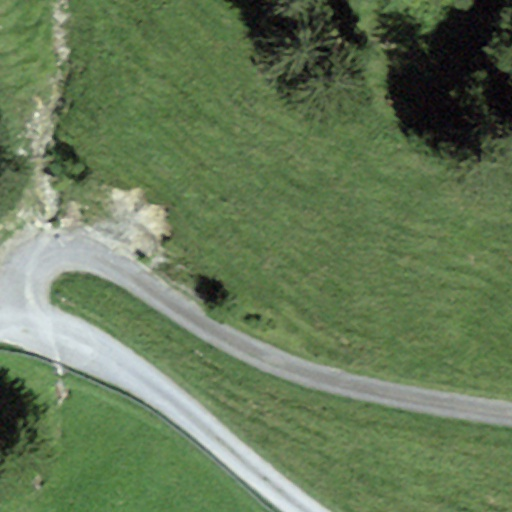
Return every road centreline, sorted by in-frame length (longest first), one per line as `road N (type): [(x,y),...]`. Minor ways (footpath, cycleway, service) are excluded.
road 1 (unclassified): [(18,316),(28,270),(69,253),(110,268),(226,339),(329,382),(511,416)]
road 2 (unclassified): [(306,511),(113,367),(18,316)]
